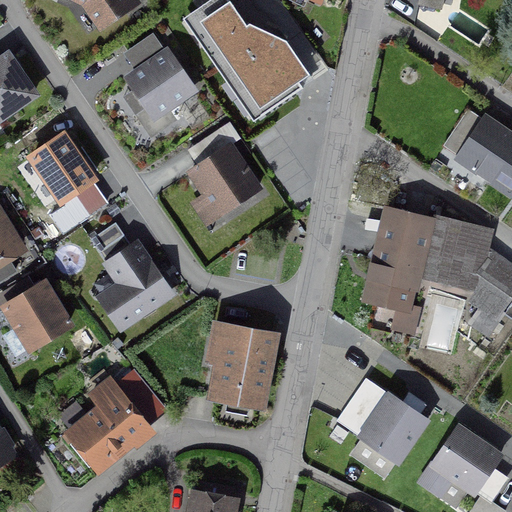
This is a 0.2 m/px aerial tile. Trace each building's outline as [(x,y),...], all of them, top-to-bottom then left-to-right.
[(76,0),(83,3),(100,27),(135,3),(132,0),(76,0)] [(277,0),(220,0),(185,24),(253,122),(328,70),(280,1),(277,0)] [(191,91),(165,54),(128,80),(153,117),(191,91)] [(6,58),(0,61),(0,117),(32,96),(6,58)] [(511,142),(484,124),(460,160),(511,194),(511,142)] [(61,202),(91,181),(61,138),(31,158),(61,202)] [(256,190),(228,147),(190,173),(218,216),(256,190)] [(83,220),(71,202),(60,209),(73,228),(83,220)] [(368,301),(401,309),(402,309),(410,276),(420,278),(433,224),(390,214),(368,301)] [(0,260),(19,248),(0,217),(0,260)] [(511,267),(484,253),(470,248),(476,230),(440,220),(439,226),(426,275),(459,287),(475,290),(474,304),(497,317),(511,297),(511,267)] [(135,246),(131,248),(114,224),(89,241),(120,286),(100,300),(120,328),(168,295),(135,246)] [(67,326),(43,285),(4,308),(29,349),(67,326)] [(511,321),(511,301),(502,315),(511,321)] [(257,406),(270,336),(215,326),(211,348),(226,351),(217,399),(257,406)] [(103,411),(71,437),(96,468),(161,414),(133,379),(116,392),(107,381),(90,395),(103,411)] [(356,432),(384,391),(368,380),(340,421),(356,432)] [(356,432),(394,457),(422,416),(384,391),(356,432)] [(498,454),(458,428),(423,482),(442,495),(455,476),(475,489),(488,470),(498,454)] [(0,461),(9,455),(0,439),(0,461)] [(191,511),(229,511),(232,503),(229,503),(231,490),(189,482),(186,495),(194,496),(191,511)]
